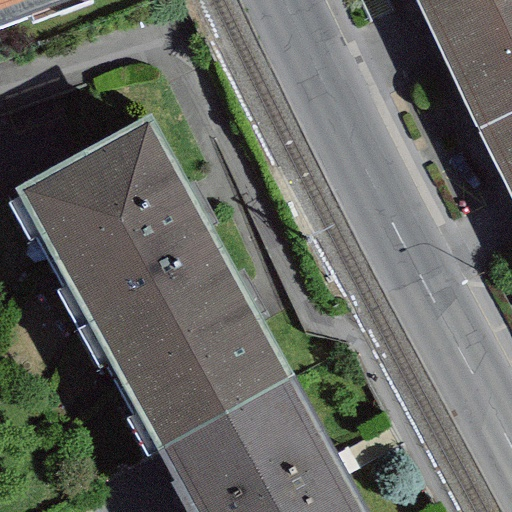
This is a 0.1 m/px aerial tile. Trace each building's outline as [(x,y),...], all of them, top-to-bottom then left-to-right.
[(0,0),(0,45),(113,4),(111,0),(0,0)] [(511,0),(418,0),(464,97),(479,131),(511,114),(511,0)] [(511,114),(479,131),(492,158),(511,196),(511,114)] [(158,132),(27,203),(169,468),(301,397),(250,302),(201,211),(158,132)] [(367,511),(301,397),(169,468),(193,511),(367,511)]
